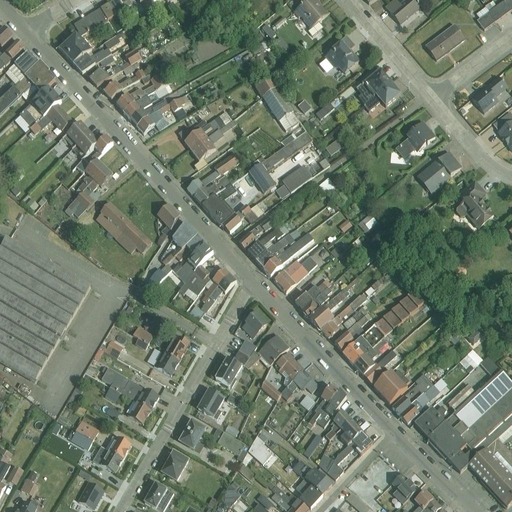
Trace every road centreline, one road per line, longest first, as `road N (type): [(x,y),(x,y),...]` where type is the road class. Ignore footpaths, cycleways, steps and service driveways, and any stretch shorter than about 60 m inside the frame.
road 1 (residential): [(250,281),(26,29)]
road 2 (residential): [(118,511),(250,281)]
road 3 (residential): [(393,429),(250,281)]
road 4 (residential): [(349,0),(432,99)]
